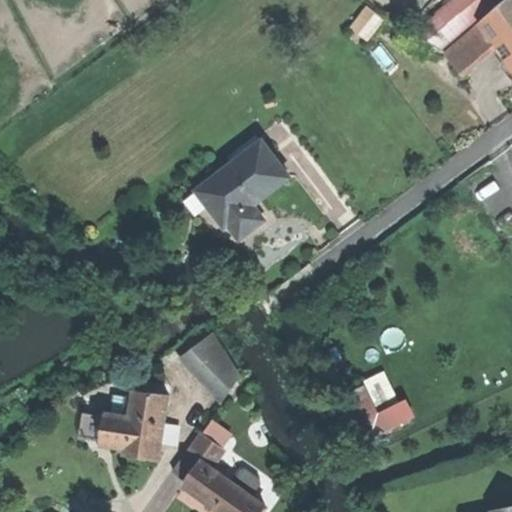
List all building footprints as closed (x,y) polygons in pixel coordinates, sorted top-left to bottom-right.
[(455,0),(418,31),(429,38),(475,0),(455,0)] [(475,0),(429,38),(443,47),(500,0),(475,0)] [(498,43),(511,62),(511,0),(509,0),(483,22),(498,43)] [(355,27),(369,37),(384,18),(370,7),(355,27)] [(464,71),(498,43),(483,22),(447,50),(464,71)] [(236,155),(239,159),(261,143),(258,138),(236,155)] [(230,223),(241,238),(266,219),(255,204),(269,193),(291,177),(264,141),(261,143),(239,159),(198,189),(210,205),(215,202),(230,223)] [(226,226),(230,223),(215,202),(210,205),(226,226)] [(269,298),(293,351),(305,346),(281,293),(269,298)] [(182,354),(217,400),(248,376),(213,330),(182,354)] [(348,392),(369,434),(411,413),(404,399),(387,407),(376,413),(362,384),(348,392)] [(138,450),(162,453),(171,394),(136,389),(135,396),(132,416),(113,413),(107,413),(107,414),(103,441),(103,443),(128,447),(127,448),(138,450)] [(115,393),(113,413),(132,416),(135,396),(115,393)] [(81,438),(103,441),(107,414),(77,410),(81,438)] [(264,511),(268,507),(254,497),(232,482),(212,467),(226,448),(202,432),(174,470),(188,481),(185,485),(201,497),(204,492),(222,505),(231,511),(264,511)] [(242,469),(232,482),(254,497),(263,484),(262,479),(246,468),(242,469)]
